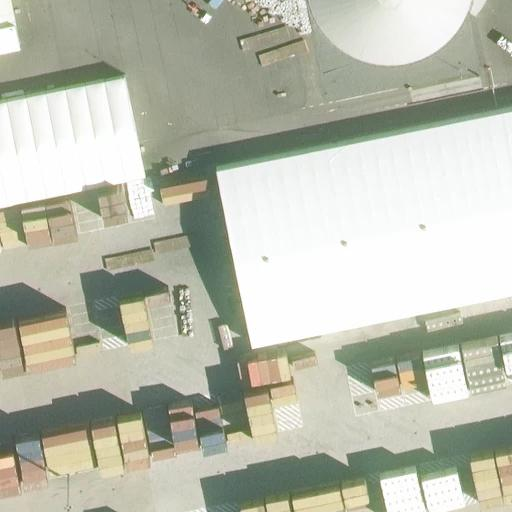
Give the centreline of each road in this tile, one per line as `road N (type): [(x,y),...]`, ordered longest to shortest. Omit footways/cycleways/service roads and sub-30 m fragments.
road 1 (unknown): [(511,73),(126,151),(84,147),(62,124),(47,86),(29,0)]
road 2 (unknown): [(511,140),(0,248)]
